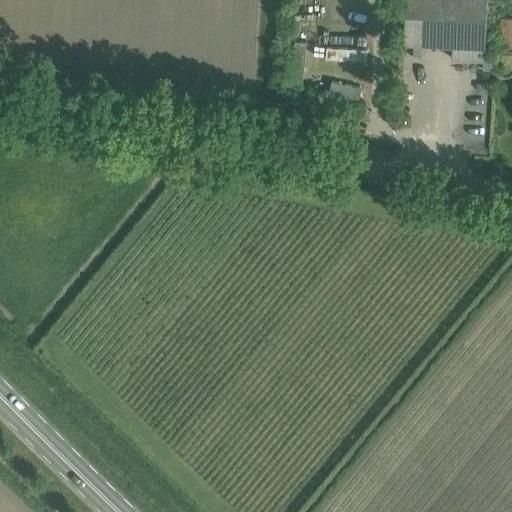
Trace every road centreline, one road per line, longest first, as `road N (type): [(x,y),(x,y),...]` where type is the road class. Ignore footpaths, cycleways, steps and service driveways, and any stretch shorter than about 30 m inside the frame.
road 1 (unclassified): [(511,190),(0,92)]
road 2 (secondary): [(120,511),(0,392)]
